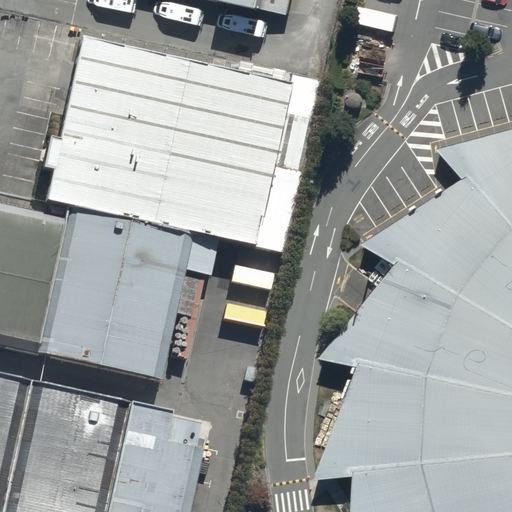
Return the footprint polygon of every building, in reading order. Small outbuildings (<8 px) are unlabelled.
[(222,0),(286,14),(288,0),(222,0)] [(190,237),(283,257),(321,80),(289,74),(287,85),(77,40),(40,212),(0,203),(0,346),(159,381),(190,237)] [(511,511),(511,129),(442,149),(447,154),(467,177),(366,244),(388,256),(400,263),(360,314),(325,358),(363,367),(319,480),(358,476),(356,511),(511,511)] [(104,511),(128,402),(0,373),(0,511),(104,511)] [(168,411),(128,402),(104,511),(185,511),(199,449),(162,441),(168,411)]
